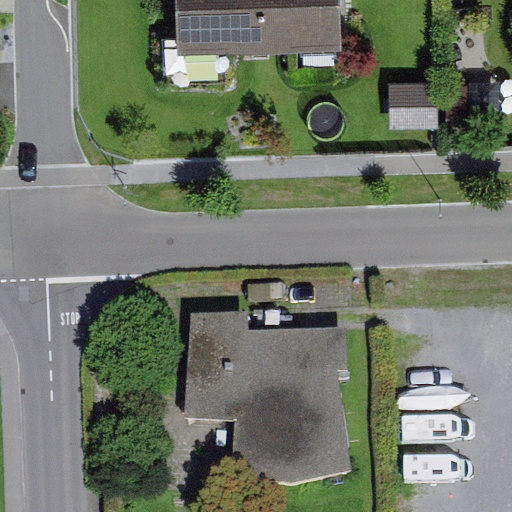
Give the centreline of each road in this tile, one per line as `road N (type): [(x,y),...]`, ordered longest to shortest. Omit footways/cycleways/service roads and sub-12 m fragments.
road 1 (residential): [(511,232),(335,239),(46,233)]
road 2 (residential): [(46,233),(55,511)]
road 3 (residential): [(51,0),(46,233)]
